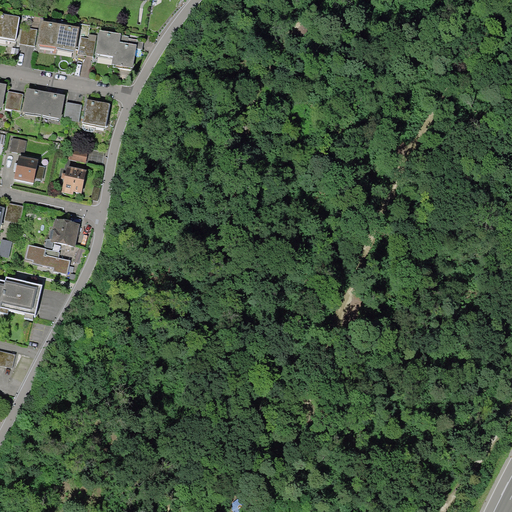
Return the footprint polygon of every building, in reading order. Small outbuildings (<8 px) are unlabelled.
[(68,0),(66,0),(66,2),(64,11),(73,12),(72,14),(80,15),(82,5),(74,4),(74,1),(68,0)] [(102,20),(112,21),(114,13),(104,12),(102,20)] [(0,37),(15,40),(19,20),(0,16),(0,37)] [(39,45),(56,48),(59,27),(42,25),(39,45)] [(56,48),(73,51),(77,30),(59,27),(56,48)] [(19,44),(26,45),(29,29),(21,28),(19,44)] [(37,31),(29,29),(26,45),(34,47),(37,31)] [(118,38),(101,35),(98,55),(115,58),(118,38)] [(77,54),(85,56),(88,40),(80,38),(77,54)] [(131,69),(134,48),(143,50),(144,42),(118,38),(115,58),(114,66),(131,69)] [(95,41),(88,40),(85,56),(93,57),(95,41)] [(46,96),(28,93),(25,113),(42,116),(46,96)] [(5,110),(12,111),(15,95),(8,94),(5,110)] [(23,96),(15,95),(12,111),(20,112),(23,96)] [(63,99),(46,96),(42,116),(59,119),(63,99)] [(106,128),(110,107),(86,103),(82,124),(83,124),(82,130),(84,133),(92,134),(94,132),(96,126),(106,128)] [(63,120),(71,122),(74,106),(66,104),(63,120)] [(82,107),(74,106),(71,122),(79,123),(82,107)] [(10,153),(23,156),(26,143),(13,141),(10,153)] [(69,160),(85,164),(87,156),(71,153),(69,160)] [(44,171),(37,169),(38,164),(19,160),(14,182),(33,186),(34,181),(41,183),(44,171)] [(63,192),(81,196),(86,175),(68,171),(63,192)] [(91,201),(98,203),(100,191),(94,190),(91,201)] [(55,234),(53,234),(51,235),(50,240),(51,243),(52,243),(52,244),(73,248),(78,228),(57,223),(55,234)] [(0,250),(0,257),(7,259),(10,245),(2,243),(0,250)] [(75,261),(81,263),(86,251),(80,249),(75,261)] [(37,270),(66,277),(69,264),(40,257),(37,270)] [(0,310),(35,318),(42,289),(21,284),(7,281),(5,285),(0,284),(0,310)] [(0,367),(12,371),(15,357),(0,353),(0,367)]
